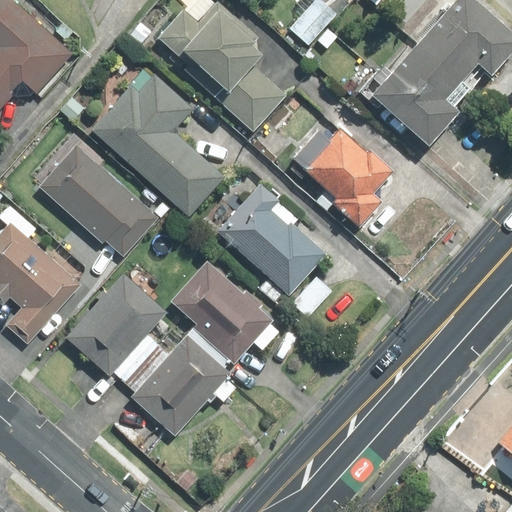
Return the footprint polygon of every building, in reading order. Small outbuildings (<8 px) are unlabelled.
[(79,54),(16,0),(0,0),(0,50),(3,53),(0,55),(0,99),(23,73),(46,92),(79,54)] [(298,77),(214,0),(194,0),(156,41),(250,128),(298,77)] [(352,1),(350,0),(312,0),(293,21),(316,41),(352,1)] [(511,56),(511,28),(478,0),(455,0),(376,91),(436,143),(465,110),(449,97),(479,62),(495,76),(511,56)] [(196,104),(147,64),(95,126),(199,212),(228,177),(174,132),(196,104)] [(323,113),(276,163),(349,231),(396,180),(323,113)] [(163,220),(85,142),(42,185),(120,263),(163,220)] [(263,181),(220,225),(289,291),(332,247),(263,181)] [(3,206),(0,208),(0,288),(18,305),(5,319),(26,337),(81,275),(3,206)] [(167,303),(127,271),(74,335),(185,426),(274,318),(203,260),(174,296),(198,315),(170,349),(145,329),(167,303)] [(511,421),(496,441),(511,454),(511,421)]
